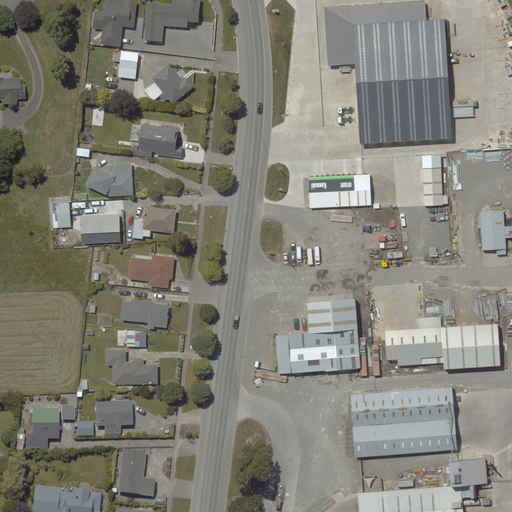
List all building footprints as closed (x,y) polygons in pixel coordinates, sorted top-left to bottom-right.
[(390,0),(372,0),(371,18),(388,20),(390,0)] [(350,10),(321,7),(318,31),(348,35),(350,10)] [(140,51),(121,50),(120,78),(139,79),(140,51)] [(381,55),(339,56),(341,129),(383,128),(381,55)] [(173,102),(188,91),(193,86),(185,76),(180,80),(168,65),(153,77),(164,91),(159,95),(165,104),(171,100),(173,102)] [(0,104),(17,104),(17,100),(25,99),(25,79),(13,79),(13,72),(0,71),(0,104)] [(138,149),(160,151),(159,156),(179,159),(181,148),(176,147),(179,130),(141,124),(138,149)] [(433,159),(412,161),(415,198),(435,196),(433,159)] [(108,171),(93,171),(85,185),(108,198),(135,197),(134,165),(114,165),(114,174),(108,174),(108,171)] [(361,168),(298,173),(300,204),(363,199),(361,168)] [(496,199),(475,201),(477,239),(498,237),(496,199)] [(72,201),(50,201),(51,228),(73,228),(72,201)] [(146,207),(145,220),(135,219),(133,238),(144,239),(144,236),(150,237),(151,230),(176,232),(178,210),(146,207)] [(129,280),(150,281),(150,286),(169,287),(170,279),(174,279),(175,257),(154,256),(154,259),(130,258),(129,280)] [(299,325),(349,320),(346,283),(296,287),(299,325)] [(123,300),(121,322),(149,323),(148,328),(169,329),(170,303),(123,300)] [(96,304),(86,304),(86,313),(96,313),(96,304)] [(487,312),(429,316),(431,348),(432,357),(490,353),(487,312)] [(431,348),(429,316),(372,320),(374,352),(431,348)] [(299,325),(266,328),(270,368),(352,361),(349,320),(299,325)] [(137,331),(128,331),(128,346),(137,345),(137,331)] [(107,351),(107,366),(113,366),(113,384),(157,385),(158,352),(107,351)] [(442,378),(340,386),(344,448),(447,441),(442,378)] [(97,427),(105,427),(105,435),(120,434),(120,427),(133,426),(132,403),(96,403),(97,427)] [(49,448),(48,440),(61,439),(59,409),(34,410),(35,435),(26,435),(27,449),(49,448)] [(78,437),(94,437),(94,423),(78,423),(78,437)] [(478,442),(437,445),(439,473),(480,470),(478,442)] [(145,477),(147,453),(121,451),(118,495),(156,497),(158,478),(145,477)] [(353,509),(316,511),(454,511),(452,480),(351,487),(353,509)] [(32,511),(100,511),(103,493),(35,486),(32,511)]
